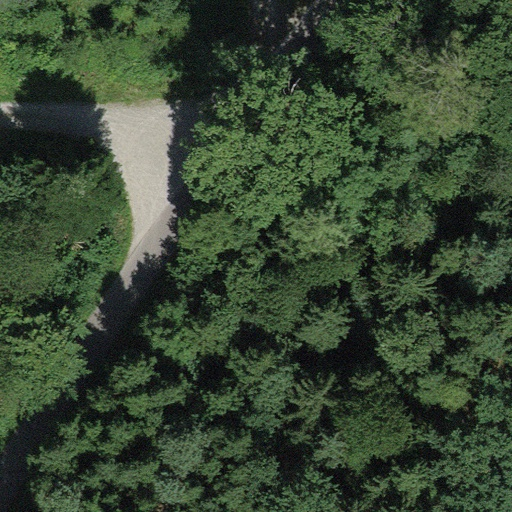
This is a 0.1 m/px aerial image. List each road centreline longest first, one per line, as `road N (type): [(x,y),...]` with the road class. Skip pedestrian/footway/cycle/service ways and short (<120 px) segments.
road 1 (unclassified): [(334,0),(206,164),(0,500)]
road 2 (track): [(0,126),(77,123),(206,164)]
